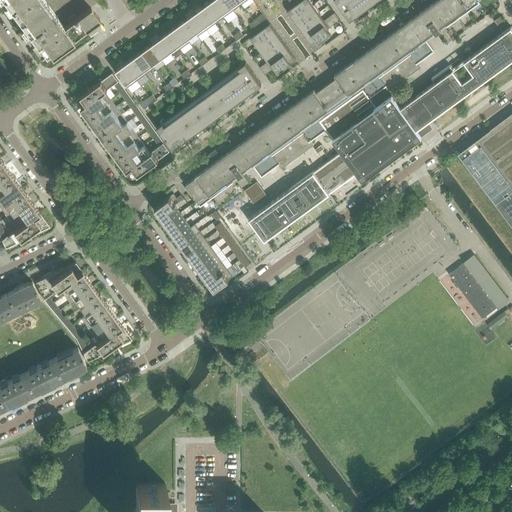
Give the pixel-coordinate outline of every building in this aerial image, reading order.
[(3,0),(11,10),(20,22),(29,34),(37,45),(46,58),(68,42),(87,28),(89,27),(94,23),(100,19),(94,11),(91,7),(97,2),(95,0),(3,0)] [(352,100),(353,98),(357,93),(360,91),(363,89),(369,98),(369,97),(386,85),(389,89),(420,66),(417,63),(434,50),(426,39),(436,32),(441,29),(441,28),(447,24),(447,25),(458,17),(469,9),(480,1),(479,0),(435,0),(335,73),(337,76),(334,78),(327,83),(316,91),(314,88),(195,175),(196,176),(186,184),(187,186),(185,187),(195,201),(197,200),(201,204),(211,196),(222,188),(234,180),(233,180),(239,176),(244,172),(254,165),(262,176),(279,163),(282,167),(312,144),(310,141),(326,129),(327,128),(320,119),(323,117),(328,115),(332,113),(334,112),(339,111),(344,108),(348,105),(351,101),(352,100)] [(224,16),(212,0),(211,0),(203,6),(216,23),(224,16)] [(233,10),(225,0),(212,0),(224,16),(233,10)] [(242,3),(239,0),(225,0),(233,10),(242,3)] [(294,19),(313,5),(309,0),(301,0),(287,10),(294,19)] [(376,0),(336,0),(350,19),(376,0)] [(300,28),(320,14),(313,5),(294,19),(300,28)] [(216,23),(203,6),(194,12),(207,29),(211,35),(219,29),(215,23),(216,23)] [(207,29),(194,12),(186,18),(198,35),(207,29)] [(307,37),(326,23),(324,20),(320,14),(300,28),(307,37)] [(198,35),(186,18),(177,25),(189,42),(190,41),(192,44),(200,38),(198,36),(198,35)] [(257,46),(276,32),(270,23),(250,37),(257,46)] [(327,28),(329,27),(326,23),(307,37),(313,46),(331,33),(327,28)] [(189,42),(177,25),(168,31),(181,48),(189,42)] [(463,61),(473,73),(462,81),(455,72),(450,65),(431,78),(434,82),(400,107),(392,95),(376,106),(369,97),(369,98),(363,89),(360,91),(357,93),(353,98),(352,100),(351,101),(348,105),(344,108),(339,111),(334,112),(332,113),(328,115),(323,117),(320,119),(327,128),(326,129),(342,150),(249,218),(265,240),(358,172),(363,179),(422,136),(417,129),(511,59),(511,27),(511,26),(463,61)] [(181,48),(168,31),(160,37),(170,51),(175,58),(183,52),(181,48)] [(263,55),(283,41),(276,32),(257,46),(263,55)] [(170,51),(160,37),(151,44),(161,58),(170,51)] [(270,64),(289,50),(283,41),(263,55),(267,61),(270,64)] [(161,58),(151,44),(142,50),(152,64),(153,64),(161,58)] [(153,64),(152,64),(142,50),(133,57),(146,73),(155,67),(153,64)] [(296,59),(289,50),(270,64),(270,65),(273,68),(275,67),(278,71),(296,59)] [(146,73),(133,57),(125,63),(137,80),(146,73)] [(178,144),(262,84),(246,62),(239,67),(241,69),(165,124),(163,122),(157,126),(168,142),(173,148),(174,147),(172,144),(176,142),(178,144)] [(137,80),(125,63),(116,70),(128,87),(137,80)] [(119,80),(113,72),(107,76),(113,84),(114,83),(119,80)] [(97,95),(105,90),(113,84),(107,76),(91,87),(97,95)] [(82,107),(97,95),(91,87),(76,99),(82,107)] [(87,115),(110,98),(105,90),(97,95),(82,107),(87,115)] [(93,122),(116,106),(110,98),(87,115),(93,122)] [(99,130),(122,113),(116,106),(93,122),(99,130)] [(511,112),(483,134),(474,141),(458,153),(494,202),(511,225),(511,112)] [(104,138),(127,121),(122,113),(99,130),(104,138)] [(110,146),(133,129),(127,121),(104,138),(110,146)] [(116,153),(139,137),(133,129),(110,146),(116,153)] [(121,161),(144,144),(139,137),(116,153),(121,161)] [(164,142),(160,137),(156,140),(159,145),(164,142)] [(149,166),(170,150),(164,142),(159,145),(150,152),(143,158),(149,166)] [(127,169),(143,158),(150,152),(144,144),(121,161),(127,169)] [(133,177),(149,166),(143,158),(127,169),(133,177)] [(0,180),(11,173),(5,165),(0,168),(0,180)] [(0,192),(17,180),(11,173),(0,180),(0,192)] [(0,204),(22,188),(17,180),(0,192),(0,204)] [(0,206),(5,213),(28,196),(22,188),(0,204),(0,206)] [(10,221),(34,204),(28,196),(5,213),(10,221)] [(160,214),(175,204),(169,196),(157,205),(155,207),(160,214)] [(16,229),(24,223),(39,212),(34,204),(10,221),(16,229)] [(166,222),(180,211),(175,204),(160,214),(166,222)] [(220,217),(216,210),(212,213),(216,219),(220,217)] [(171,229),(186,219),(180,211),(166,222),(171,229)] [(50,226),(39,212),(24,223),(32,234),(50,226)] [(191,226),(186,219),(171,229),(176,237),(191,226)] [(15,243),(32,234),(24,223),(16,229),(6,236),(1,239),(5,247),(15,243)] [(182,244),(200,231),(195,223),(191,226),(176,237),(182,244)] [(187,252),(206,238),(200,231),(182,244),(187,252)] [(193,259),(211,246),(206,238),(187,252),(193,259)] [(198,267),(217,253),(211,246),(193,259),(198,267)] [(250,263),(242,252),(237,256),(245,267),(250,263)] [(204,274),(222,261),(217,253),(198,267),(204,274)] [(507,299),(474,254),(448,273),(482,318),(507,299)] [(66,281),(82,270),(76,261),(58,270),(66,281)] [(209,282),(227,268),(222,261),(204,274),(209,282)] [(214,289),(233,276),(227,268),(209,282),(214,289)] [(66,281),(58,270),(35,281),(43,298),(59,287),(66,281)] [(64,295),(87,278),(82,270),(66,281),(59,287),(64,295)] [(74,299),(93,286),(87,278),(64,295),(70,302),(74,299)] [(40,298),(32,281),(29,282),(28,281),(14,288),(14,289),(7,293),(15,310),(40,298)] [(80,307),(99,293),(93,286),(74,299),(80,307)] [(0,317),(15,310),(7,293),(0,296),(0,317)] [(85,315),(104,301),(99,293),(80,307),(85,315)] [(91,323),(110,309),(104,301),(85,315),(81,318),(87,326),(91,323)] [(93,334),(116,317),(110,309),(91,323),(87,326),(93,334)] [(106,336),(121,324),(116,317),(93,334),(98,341),(106,336)] [(132,338),(121,324),(106,336),(114,347),(132,338)] [(87,360),(114,347),(106,336),(98,341),(88,349),(83,352),(87,360)] [(86,363),(77,346),(52,359),(61,376),(68,372),(69,373),(83,366),(82,365),(86,363)] [(61,376),(52,359),(23,373),(32,390),(39,386),(40,387),(50,383),(54,380),(54,379),(61,376)] [(32,390),(23,373),(0,384),(0,397),(3,404),(11,400),(11,401),(26,394),(25,393),(32,390)] [(151,483),(136,483),(136,507),(136,508),(135,511),(175,511),(175,505),(166,505),(166,502),(166,483),(151,483)] [(235,493),(235,484),(225,484),(225,493),(235,493)]
